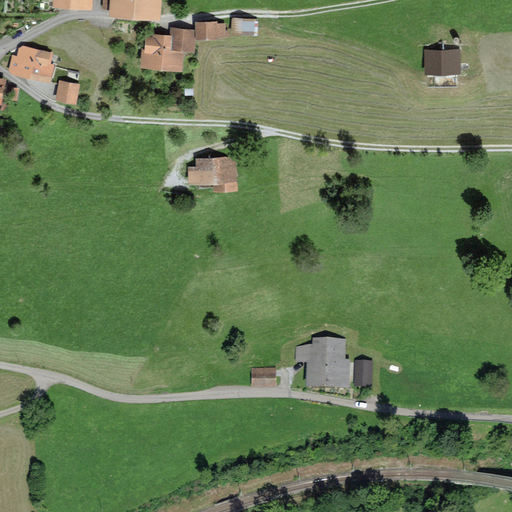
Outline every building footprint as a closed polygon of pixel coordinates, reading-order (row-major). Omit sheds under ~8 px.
[(160,16),(161,0),(110,0),(109,11),(160,16)] [(258,36),(260,19),(233,16),(231,32),(258,36)] [(224,35),(229,35),(229,28),(226,28),(226,21),(221,20),(221,19),(197,17),(196,28),(196,34),(224,36),(224,35)] [(185,46),(194,47),(196,34),(196,28),(171,25),(170,33),(146,30),(145,45),(142,45),(140,62),(182,67),(185,46)] [(424,71),(461,72),(461,68),(470,68),(470,61),(461,61),(462,42),(425,41),(424,71)] [(55,63),(51,62),(54,50),(27,43),(20,45),(18,54),(13,53),(9,70),(51,80),(55,63)] [(76,101),(81,82),(60,77),(56,97),(76,101)] [(16,98),(20,87),(15,86),(11,96),(16,98)] [(238,186),(237,155),(196,157),(197,165),(189,165),(189,179),(213,178),(213,188),(238,186)] [(345,358),(346,338),(313,336),(313,343),(308,343),(297,346),(296,361),(308,362),(306,384),(350,387),(351,358),(345,358)] [(372,385),(374,360),(355,359),(354,384),(372,385)] [(277,387),(276,367),(252,368),(252,387),(277,387)] [(350,424),(350,416),(341,415),(341,423),(350,424)]
